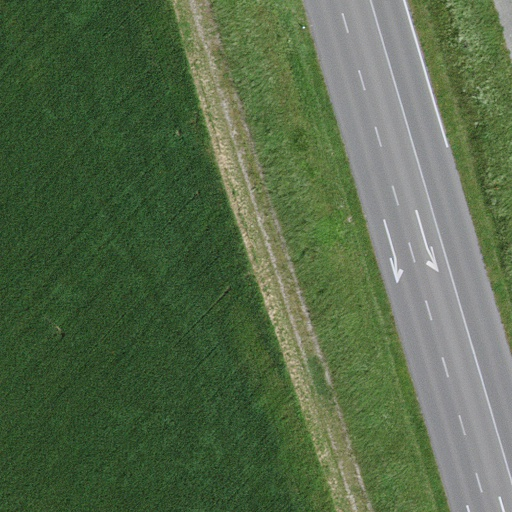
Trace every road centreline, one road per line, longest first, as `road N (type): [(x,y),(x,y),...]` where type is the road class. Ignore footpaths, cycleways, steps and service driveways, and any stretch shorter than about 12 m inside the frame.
road 1 (track): [(202,0),(359,511)]
road 2 (secondary): [(360,0),(511,503)]
